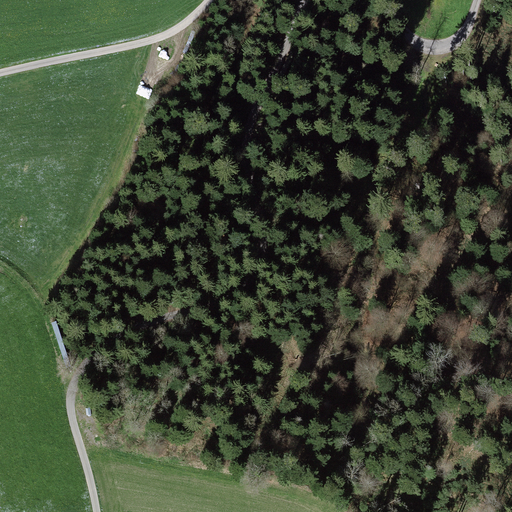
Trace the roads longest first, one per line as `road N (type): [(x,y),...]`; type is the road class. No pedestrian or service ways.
road 1 (unclassified): [(97,511),(70,409),(74,383),(92,354),(123,332),(217,303),(256,273),(264,235),(246,136),(303,0)]
road 2 (unclassified): [(210,0),(152,39),(0,74)]
road 3 (unclassified): [(479,0),(461,36),(439,47),(415,41),(376,0)]
